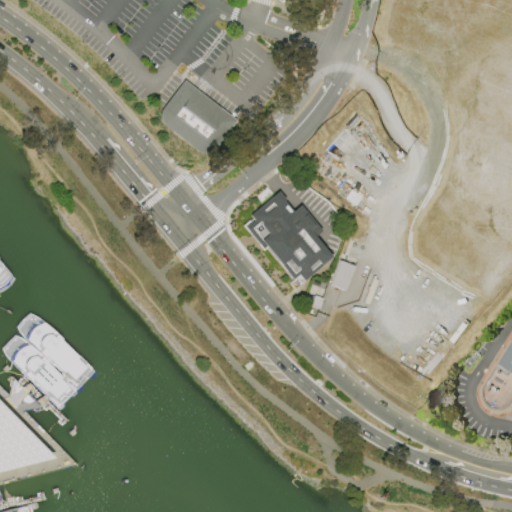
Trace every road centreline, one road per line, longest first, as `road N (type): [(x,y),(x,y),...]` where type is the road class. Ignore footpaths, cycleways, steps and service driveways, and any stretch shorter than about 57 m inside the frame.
road 1 (primary): [(459,468),(316,361),(181,200)]
road 2 (primary): [(176,237),(311,392),(403,453),(459,468)]
road 3 (residential): [(176,237),(315,118),(347,66),(365,0)]
road 4 (residential): [(343,0),(329,46),(291,107),(181,200)]
road 5 (primary): [(181,200),(77,80),(0,18)]
